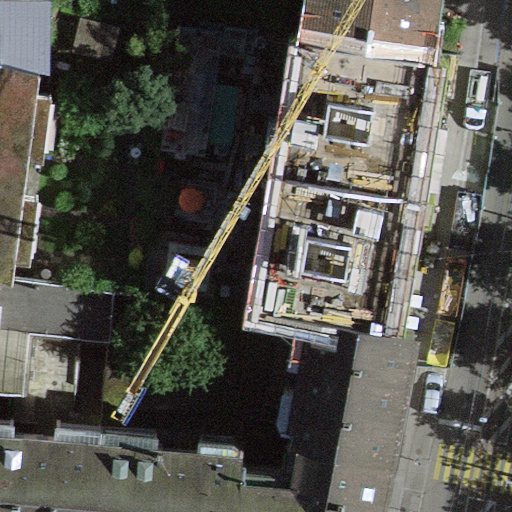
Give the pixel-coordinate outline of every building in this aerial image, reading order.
[(426,52),(427,52),(434,0),(308,0),(304,33),(426,52)] [(0,58),(39,67),(39,65),(46,67),(46,63),(50,49),(33,46),(35,33),(0,25),(0,58)] [(304,33),(283,167),(406,188),(427,52),(426,52),(304,33)] [(0,58),(0,273),(11,275),(39,67),(0,58)] [(406,188),(283,167),(259,304),(269,306),(270,304),(313,311),(382,324),(406,188)] [(0,511),(92,511),(100,438),(11,430),(0,428),(0,388),(24,391),(29,331),(108,338),(113,288),(11,275),(0,273),(0,511)] [(100,438),(92,511),(233,511),(237,474),(240,439),(237,439),(231,434),(199,431),(198,447),(178,445),(179,430),(124,425),(136,292),(113,288),(108,338),(100,438)] [(301,438),(389,455),(413,329),(412,329),(382,324),(313,311),(293,422),(295,423),(293,437),(301,438)] [(377,511),(389,455),(301,438),(293,478),(237,474),(233,511),(377,511)]
